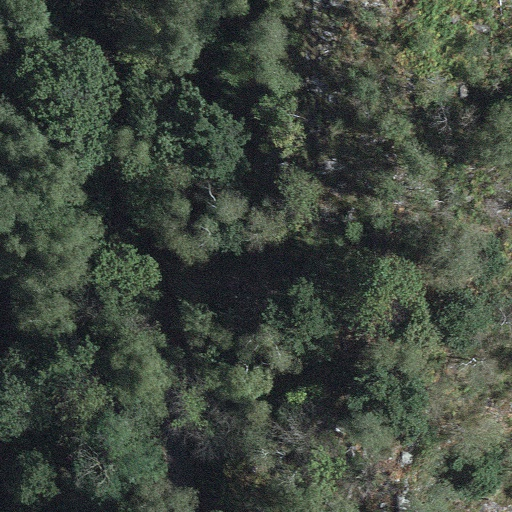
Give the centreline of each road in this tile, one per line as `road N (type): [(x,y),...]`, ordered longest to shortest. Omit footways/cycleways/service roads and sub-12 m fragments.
road 1 (unclassified): [(103,0),(199,511)]
road 2 (unclassified): [(63,511),(22,340),(0,309)]
